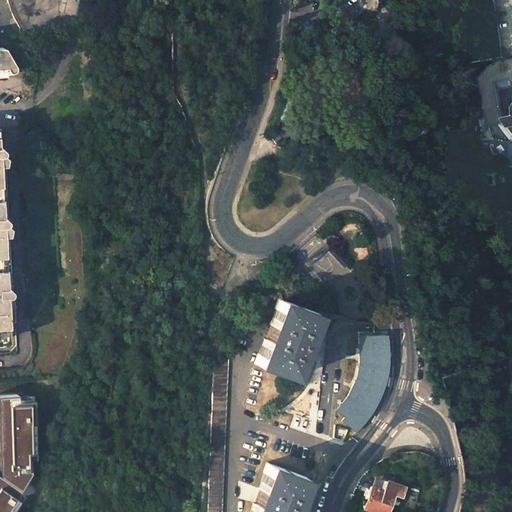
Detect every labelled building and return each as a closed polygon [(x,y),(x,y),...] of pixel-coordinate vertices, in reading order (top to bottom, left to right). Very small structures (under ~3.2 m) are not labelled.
[(94,0),(7,0),(8,3),(9,7),(12,13),(15,19),(52,86),(58,87),(73,92),(94,0)] [(0,71),(15,71),(0,44),(0,71)] [(505,59),(505,58),(489,61),(490,65),(494,81),(509,78),(505,59)] [(511,86),(511,79),(509,78),(494,81),(496,91),(511,86)] [(496,91),(494,81),(478,85),(481,100),(485,117),(487,126),(498,124),(502,120),(501,117),(496,91)] [(382,138),(379,108),(369,86),(363,86),(367,139),(382,138)] [(294,102),(284,99),(279,117),(288,120),(294,102)] [(485,117),(481,100),(473,101),(477,118),(485,117)] [(487,126),(485,117),(477,118),(479,127),(487,126)] [(490,139),(487,126),(479,127),(473,128),(475,141),(490,139)] [(244,280),(237,285),(240,290),(247,285),(244,280)] [(316,312),(278,298),(274,308),(278,309),(261,355),(258,354),(254,363),(293,377),(316,312)] [(362,336),(358,336),(359,363),(384,365),(383,335),(362,336)] [(220,511),(227,358),(213,359),(206,511),(220,511)] [(384,365),(359,363),(357,377),(380,385),(384,365)] [(380,385),(357,377),(348,397),(369,410),(380,385)] [(31,393),(0,394),(0,476),(18,489),(30,471),(29,459),(36,459),(31,393)] [(369,410),(348,397),(337,410),(343,415),(341,419),(353,429),(369,410)] [(292,511),(305,477),(267,463),(263,472),(267,473),(252,511),(292,511)] [(18,489),(0,476),(0,511),(10,511),(22,494),(17,491),(18,489)] [(404,486),(382,479),(379,489),(392,494),(400,497),(404,486)] [(379,489),(370,486),(363,507),(376,511),(385,511),(392,494),(379,489)]
